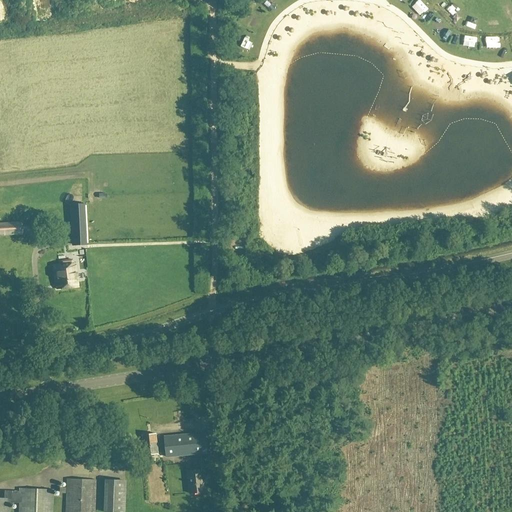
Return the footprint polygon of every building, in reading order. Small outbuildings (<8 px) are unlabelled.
[(451,8),(446,0),(437,0),(432,3),(439,14),(451,8)] [(511,2),(502,6),(505,17),(511,15),(511,2)] [(455,15),(448,19),(452,27),(459,24),(455,15)] [(501,42),(492,42),(493,54),(501,53),(501,42)] [(87,245),(85,204),(71,205),(73,246),(87,245)] [(22,222),(0,223),(0,235),(22,234),(22,222)] [(238,248),(239,256),(248,255),(248,247),(238,248)] [(57,290),(78,287),(75,264),(54,267),(57,290)] [(206,433),(164,437),(166,457),(208,453),(206,433)] [(157,454),(155,434),(143,435),(145,456),(157,454)] [(188,471),(190,494),(205,493),(203,470),(188,471)] [(65,511),(93,511),(95,481),(67,480),(65,511)] [(123,511),(124,482),(104,481),(103,511),(123,511)] [(20,492),(11,492),(4,491),(4,499),(0,498),(0,511),(8,511),(9,503),(19,503),(18,511),(51,511),(53,490),(20,489),(20,492)]
